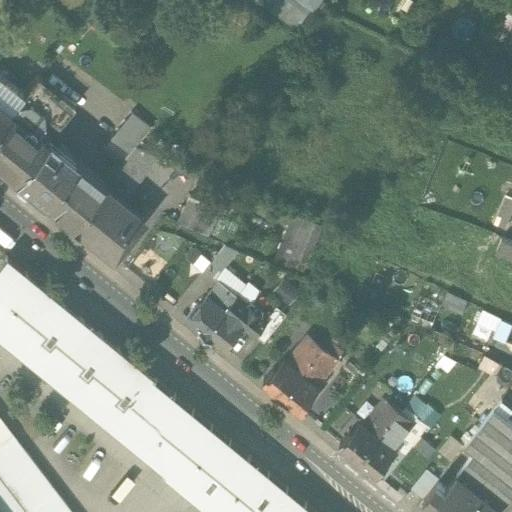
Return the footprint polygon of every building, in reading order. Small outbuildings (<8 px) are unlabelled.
[(298,29),(316,0),(279,0),(272,13),(298,29)] [(24,95),(0,75),(0,104),(10,112),(24,95)] [(24,95),(10,112),(0,123),(0,166),(16,179),(47,142),(37,135),(49,121),(58,129),(75,108),(39,78),(24,95)] [(0,104),(0,123),(10,112),(0,104)] [(133,115),(119,132),(137,147),(151,130),(133,115)] [(119,132),(105,150),(123,165),(136,149),(137,147),(119,132)] [(77,162),(49,140),(47,142),(16,179),(44,202),(77,162)] [(106,186),(104,188),(125,205),(160,160),(136,149),(123,165),(106,186)] [(77,162),(44,202),(73,226),(104,188),(106,186),(77,162)] [(125,205),(104,188),(73,226),(113,259),(144,221),(125,205)] [(187,196),(175,222),(209,238),(221,211),(187,196)] [(289,213),(273,255),(304,267),(321,225),(289,213)] [(220,253),(205,271),(215,279),(230,262),(220,253)] [(135,363),(118,348),(117,347),(99,333),(98,332),(80,318),(81,317),(80,317),(79,317),(62,303),(62,302),(61,301),(61,302),(43,287),(42,286),(42,287),(25,272),(24,271),(6,257),(5,256),(0,261),(0,336),(214,511),(317,511),(306,503),(306,502),(305,501),(305,502),(288,487),(287,486),(269,472),(268,471),(250,457),(251,456),(248,455),(230,441),(231,440),(230,439),(229,440),(212,425),(211,424),(193,410),(194,410),(193,409),(192,409),(175,395),(174,394),(156,380),(156,379),(155,379),(138,365),(138,364),(135,362),(135,363)] [(219,282),(199,307),(197,306),(187,318),(194,323),(193,324),(206,335),(237,296),(219,282)] [(271,295),(292,296),(292,284),(271,283),(271,295)] [(247,303),(237,295),(237,296),(206,335),(219,345),(220,344),(226,350),(236,337),(235,335),(242,325),(254,334),(266,319),(262,316),(262,315),(262,309),(253,302),(248,303),(247,303)] [(511,304),(493,348),(511,356),(511,304)] [(276,306),(266,319),(254,334),(264,342),(286,313),(276,306)] [(308,333),(297,348),(312,360),(323,345),(308,333)] [(323,345),(312,360),(327,372),(338,358),(323,345)] [(297,348),(287,360),(284,358),(275,369),(273,368),(263,380),(270,386),(269,387),(282,398),(312,360),(297,348)] [(312,360),(282,398),(294,408),(296,407),(302,412),(312,400),(310,398),(319,387),(316,385),(327,372),(312,360)] [(385,396),(373,410),(388,422),(400,408),(385,396)] [(415,420),(400,408),(388,422),(403,435),(415,420)] [(511,496),(511,422),(494,408),(464,446),(473,453),(456,473),(500,508),(511,496)] [(373,410),(363,423),(360,421),(351,432),(349,430),(339,443),(346,448),(345,450),(358,460),(388,422),(373,410)] [(0,511),(73,511),(0,415),(0,511)] [(388,422),(358,460),(371,471),(372,469),(379,475),(389,462),(387,461),(395,450),(393,447),(403,435),(388,422)] [(456,473),(447,484),(445,486),(437,480),(424,496),(432,503),(424,511),(496,511),(500,509),(500,508),(456,473)] [(129,482),(115,498),(123,506),(138,490),(129,482)]
